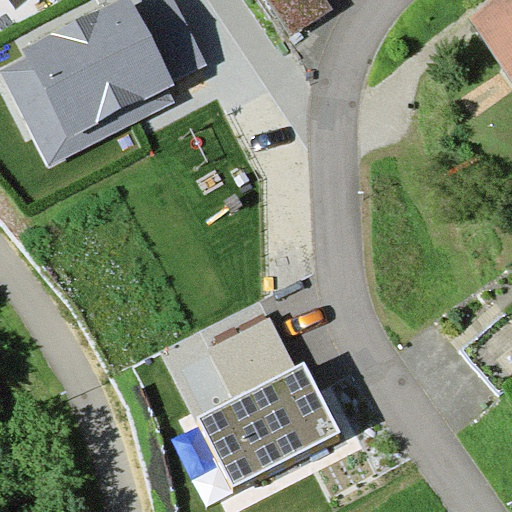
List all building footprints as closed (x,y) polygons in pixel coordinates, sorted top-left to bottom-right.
[(135,5),(131,0),(117,0),(24,48),(28,56),(0,70),(0,72),(49,166),(176,100),(169,87),(175,84),(173,80),(135,5)] [(175,0),(145,0),(135,5),(173,80),(207,63),(175,0)] [(328,0),(270,0),(295,35),(334,9),(328,0)] [(511,0),(496,0),(470,19),(511,77),(511,0)] [(162,352),(197,418),(295,366),(261,301),(162,352)] [(295,366),(197,418),(232,487),(341,431),(305,362),(295,366)]
